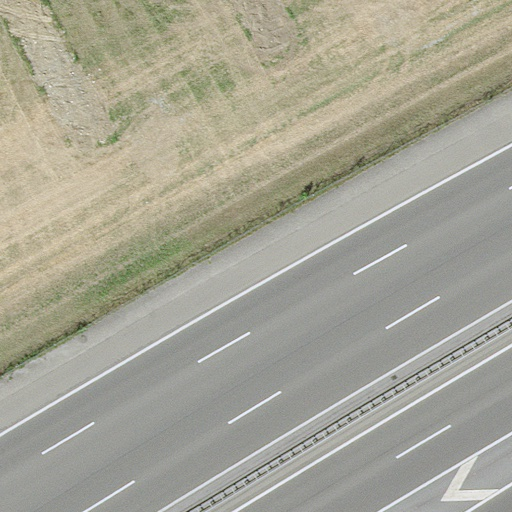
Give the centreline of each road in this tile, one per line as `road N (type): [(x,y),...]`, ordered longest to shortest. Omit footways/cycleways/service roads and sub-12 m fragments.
road 1 (motorway): [(511,223),(19,511)]
road 2 (motorway): [(307,511),(511,390)]
